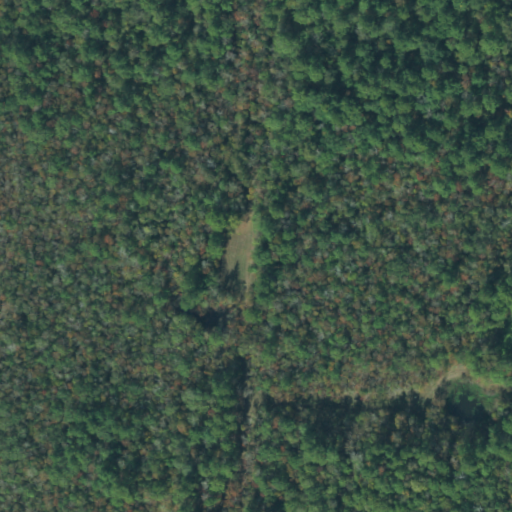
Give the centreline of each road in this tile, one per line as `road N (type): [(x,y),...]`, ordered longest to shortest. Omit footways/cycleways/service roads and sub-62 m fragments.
road 1 (residential): [(227,511),(231,0)]
road 2 (residential): [(363,400),(227,416)]
